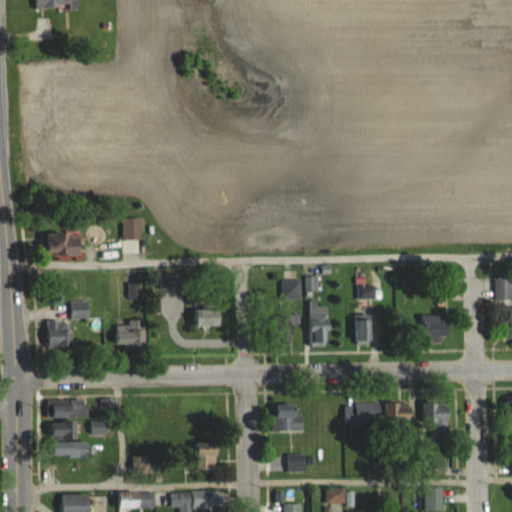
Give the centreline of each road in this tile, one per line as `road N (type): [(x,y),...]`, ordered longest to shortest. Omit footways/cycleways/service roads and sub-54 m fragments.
road 1 (residential): [(511,368),(15,382)]
road 2 (primary): [(16,511),(0,181)]
road 3 (residential): [(477,511),(475,256)]
road 4 (residential): [(248,511),(242,258)]
